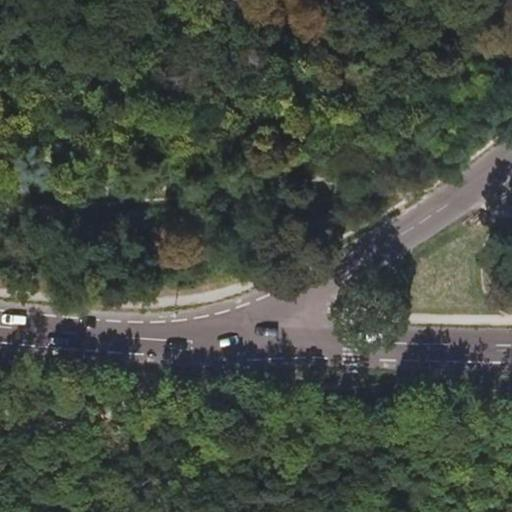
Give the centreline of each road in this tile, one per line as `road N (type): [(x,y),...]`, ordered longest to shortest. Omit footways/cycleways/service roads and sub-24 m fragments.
road 1 (unknown): [(511,215),(336,179),(0,190)]
road 2 (unclassified): [(233,342),(511,155)]
road 3 (tertiary): [(511,345),(233,342)]
road 4 (tertiary): [(233,342),(0,326)]
